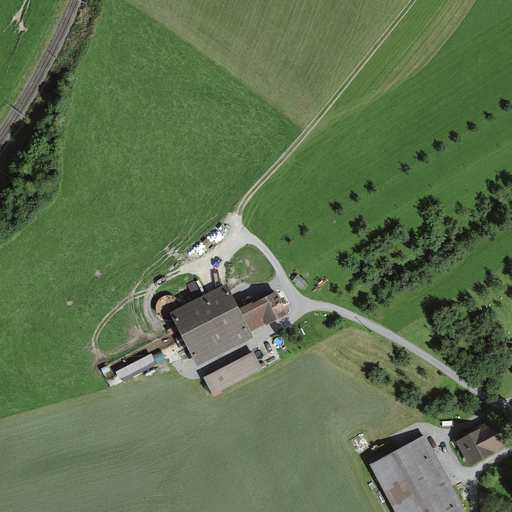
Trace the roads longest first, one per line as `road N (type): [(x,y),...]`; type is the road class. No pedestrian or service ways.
road 1 (track): [(311,307),(252,240),(240,238),(210,262),(164,276),(143,295),(142,307),(184,367),(200,369),(256,337)]
road 2 (track): [(412,0),(239,210),(240,238)]
road 3 (track): [(474,511),(473,488),(442,437),(427,428),(380,445),(364,460),(386,511)]
